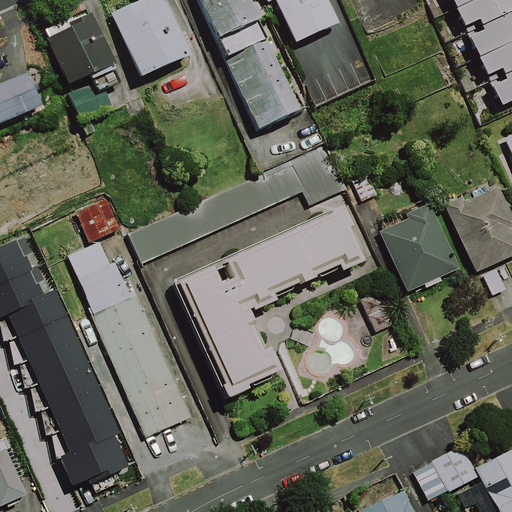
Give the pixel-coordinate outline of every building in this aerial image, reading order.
[(186,61),(158,0),(149,0),(108,19),(136,83),(186,61)] [(273,69),(241,0),(191,0),(252,135),(294,116),(273,69)] [(334,30),(321,0),(257,0),(261,8),(271,4),(290,48),(334,30)] [(511,103),(511,0),(439,0),(492,113),(511,103)] [(41,35),(77,127),(124,109),(87,17),(41,35)] [(0,127),(35,113),(21,79),(0,87),(0,127)] [(403,107),(397,90),(381,96),(387,112),(403,107)] [(511,137),(501,142),(511,166),(511,137)] [(338,195),(318,151),(124,238),(138,267),(299,194),(306,209),(338,195)] [(369,170),(345,181),(358,207),(381,196),(369,170)] [(511,258),(511,239),(507,226),(511,224),(497,189),(490,192),(443,212),(470,277),(511,258)] [(115,232),(102,202),(70,216),(83,246),(115,232)] [(439,285),(437,282),(455,275),(428,207),(407,215),(410,222),(376,235),(400,297),(418,290),(419,293),(439,285)] [(331,216),(284,237),(220,266),(208,271),(171,288),(222,403),(274,380),(246,317),(250,315),(270,306),(268,300),(294,288),(296,292),(309,286),(307,282),(332,271),(335,279),(355,269),(331,216)] [(24,241),(0,251),(0,314),(47,295),(24,241)] [(117,288),(99,245),(64,260),(140,441),(184,423),(126,284),(117,288)] [(388,329),(374,295),(356,302),(370,336),(388,329)] [(55,302),(5,324),(60,451),(49,466),(65,501),(130,472),(55,302)] [(471,481),(456,451),(408,475),(424,505),(471,481)] [(0,509),(19,502),(0,452),(0,509)] [(511,511),(511,454),(510,452),(470,471),(489,511),(511,511)] [(357,511),(408,511),(398,487),(354,505),(357,511)]
